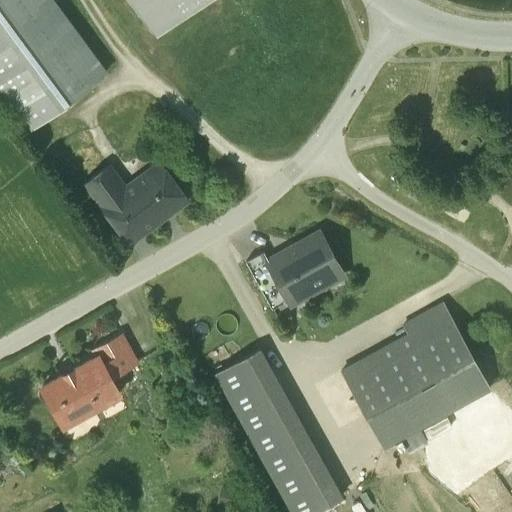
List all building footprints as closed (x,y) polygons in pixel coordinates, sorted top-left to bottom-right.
[(105,73),(50,0),(0,0),(0,92),(27,130),(105,73)] [(130,0),(156,35),(204,0),(130,0)] [(142,232),(186,199),(160,164),(123,192),(106,169),(109,168),(108,166),(84,184),(102,207),(101,208),(128,245),(143,234),(142,232)] [(265,261),(286,299),(322,279),(325,285),(343,275),(318,231),(267,260),(265,261)] [(265,261),(267,260),(262,252),(245,261),(271,308),(286,299),(265,261)] [(488,387),(442,303),(402,325),(407,334),(341,371),(382,445),(488,387)] [(94,351),(97,356),(109,376),(134,362),(120,336),(94,351)] [(313,511),(341,497),(259,349),(215,374),(291,511),(313,511)] [(119,394),(109,376),(97,356),(41,387),(62,425),(119,394)]
